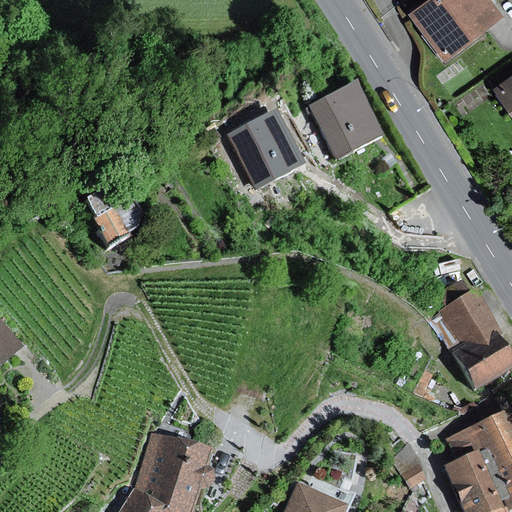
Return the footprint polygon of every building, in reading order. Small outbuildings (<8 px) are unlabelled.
[(495,0),(427,0),(412,12),(447,59),(507,15),(495,0)] [(511,78),(499,88),(511,105),(511,78)] [(353,85),(308,108),(335,161),(380,139),(353,85)] [(275,113),(232,136),(260,189),(303,167),(275,113)] [(69,165),(38,179),(51,206),(81,192),(69,165)] [(386,212),(407,199),(394,178),(373,191),(386,212)] [(100,195),(81,204),(104,250),(126,239),(125,236),(141,228),(130,205),(114,200),(105,205),(100,195)] [(511,363),(475,292),(438,311),(459,351),(451,355),(471,394),(511,372),(511,363)] [(0,327),(0,367),(20,351),(0,327)] [(404,363),(402,373),(414,376),(417,366),(404,363)] [(452,462),(440,467),(458,511),(507,511),(511,510),(511,410),(442,440),(452,462)] [(211,452),(151,434),(132,491),(118,511),(191,511),(198,492),(205,492),(212,483),(211,472),(206,468),(211,452)] [(406,445),(392,461),(399,474),(417,466),(406,445)] [(342,511),(344,507),(298,484),(284,511),(342,511)]
